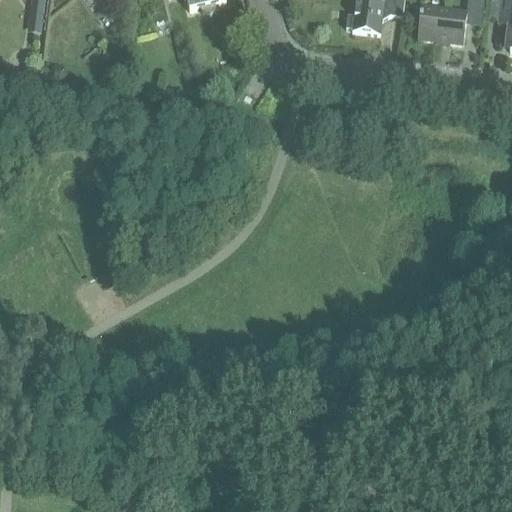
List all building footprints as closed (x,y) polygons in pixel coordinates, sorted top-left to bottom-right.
[(43,22),(46,1),(36,0),(31,0),(29,20),(43,22)] [(186,0),(187,2),(190,15),(200,12),(202,16),(206,18),(210,18),(214,16),(216,13),(216,9),(226,6),(224,0),(186,0)] [(403,21),(405,0),(356,0),(354,20),(348,19),(346,33),(353,34),(352,36),(380,39),(382,25),(391,20),(403,21)] [(484,0),(468,0),(467,11),(483,13),(484,0)] [(511,29),(511,38),(510,55),(511,55),(511,0),(501,0),(498,28),(511,29)] [(418,44),(463,49),(468,17),(422,11),(418,44)]
